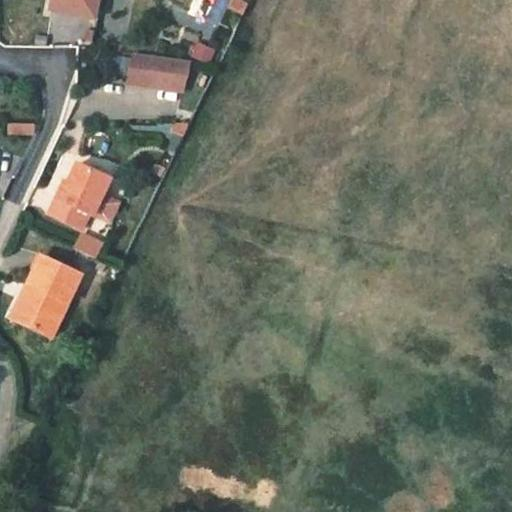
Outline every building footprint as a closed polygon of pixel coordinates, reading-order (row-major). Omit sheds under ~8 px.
[(68,0),(65,21),(102,28),(107,0),(68,0)] [(195,45),(190,59),(211,65),(215,51),(195,45)] [(184,118),(189,87),(134,79),(130,110),(184,118)] [(7,134),(34,134),(34,122),(7,122),(7,134)] [(110,220),(129,181),(95,165),(84,189),(76,205),(67,201),(58,220),(95,236),(103,218),(110,220)] [(67,201),(76,205),(84,189),(75,184),(67,201)] [(26,266),(12,297),(19,301),(3,335),(34,350),(64,284),(26,266)] [(0,333),(3,335),(19,301),(12,297),(0,324),(0,333)]
